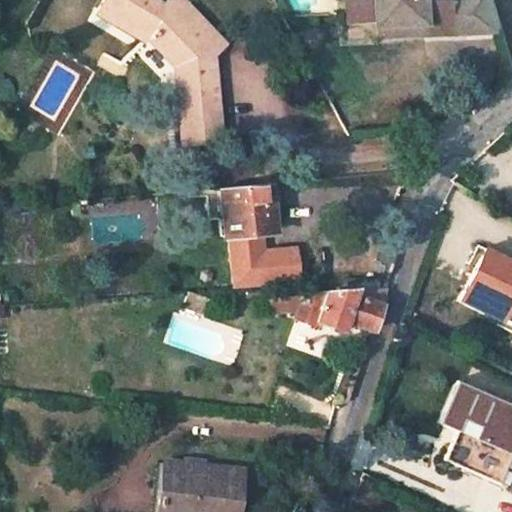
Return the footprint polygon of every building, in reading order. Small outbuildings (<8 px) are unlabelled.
[(149,0),(103,0),(98,10),(143,36),(172,67),(179,144),(218,140),(209,55),(222,43),(180,0),(167,0),(161,7),(149,0)] [(380,15),(360,16),(359,0),(346,0),(347,31),(381,31),(380,15)] [(381,31),(381,34),(502,33),(493,2),(456,3),(456,0),(359,0),(360,16),(380,15),(381,31)] [(268,183),(218,187),(222,236),(225,235),(261,232),(264,232),(262,205),(270,205),(268,183)] [(262,205),(264,232),(272,231),(270,205),(262,205)] [(261,232),(225,235),(230,288),(304,282),(301,245),(262,248),(261,232)] [(511,262),(483,248),(458,300),(511,324),(511,262)] [(384,287),(266,297),(267,312),(298,309),(294,317),(314,324),(315,320),(340,330),(344,320),(370,329),(384,287)] [(511,408),(471,390),(440,461),(485,480),(486,478),(508,488),(511,477),(511,441),(504,438),(511,420),(511,408)] [(161,464),(155,511),(231,511),(237,473),(161,464)]
